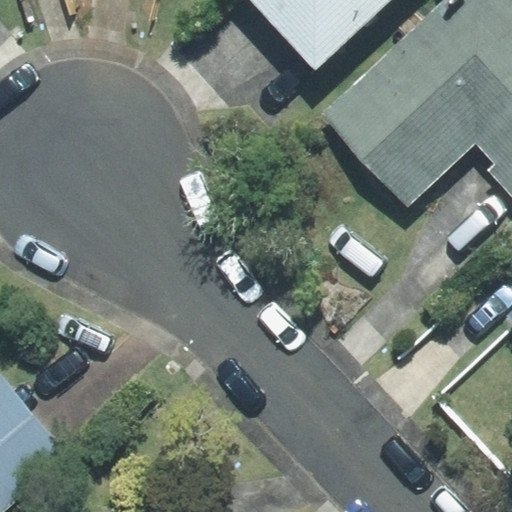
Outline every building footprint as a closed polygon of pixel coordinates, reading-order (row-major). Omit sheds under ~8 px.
[(252,0),(317,66),(387,0),(252,0)] [(476,139),(496,161),(511,146),(511,0),(440,0),(320,113),(407,204),(476,139)] [(511,146),(496,161),(487,169),(511,197),(511,146)] [(59,445),(0,378),(0,448),(23,476),(59,445)] [(0,511),(1,511),(32,487),(23,476),(0,448),(0,511)]
